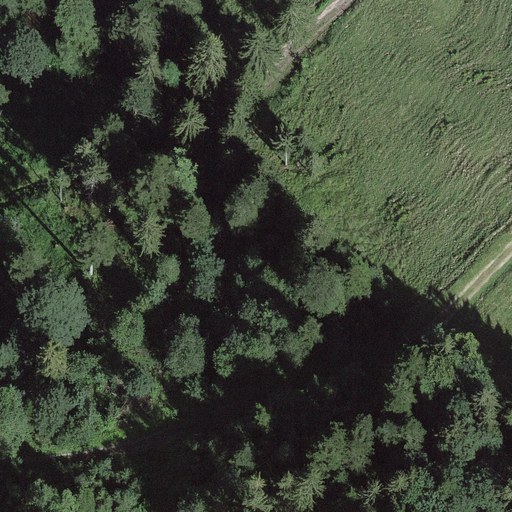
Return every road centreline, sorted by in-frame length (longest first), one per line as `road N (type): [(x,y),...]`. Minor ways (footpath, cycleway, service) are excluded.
road 1 (track): [(511,251),(454,308),(366,352),(251,400),(81,455),(0,471)]
road 2 (track): [(0,192),(46,176),(185,172),(225,105),(278,68),(346,0)]
